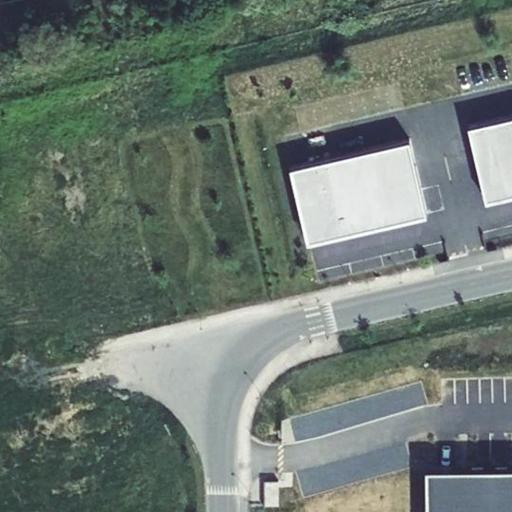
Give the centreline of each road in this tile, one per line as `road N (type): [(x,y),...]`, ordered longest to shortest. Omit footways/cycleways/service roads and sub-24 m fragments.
road 1 (unclassified): [(511,276),(199,347)]
road 2 (unclassified): [(199,347),(217,434),(221,511)]
